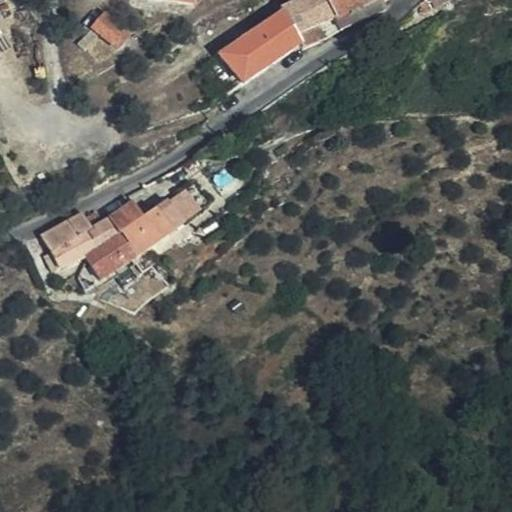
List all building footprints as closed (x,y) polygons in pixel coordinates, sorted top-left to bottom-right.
[(279,45),(318,29),(307,0),(272,15),(265,18),(269,25),(279,45)] [(307,0),(318,29),(364,8),(360,0),(307,0)] [(360,0),(364,8),(380,0),(360,0)] [(449,10),(443,0),(431,0),(417,5),(427,20),(449,10)] [(427,20),(417,5),(409,10),(420,24),(427,20)] [(367,17),(364,8),(318,29),(321,38),(367,17)] [(132,34),(107,12),(93,28),(119,49),(132,34)] [(284,55),(279,45),(269,25),(239,45),(208,66),(227,94),(239,87),(260,72),(279,57),(284,55)] [(104,228),(78,245),(87,266),(104,287),(140,263),(121,234),(111,240),(104,228)] [(13,263),(30,297),(55,284),(87,266),(78,245),(74,247),(69,237),(56,245),(53,241),(37,250),(13,263)] [(87,266),(55,284),(72,308),(104,287),(87,266)]
